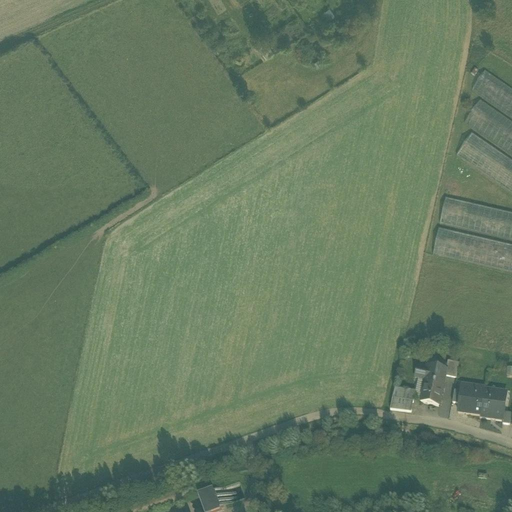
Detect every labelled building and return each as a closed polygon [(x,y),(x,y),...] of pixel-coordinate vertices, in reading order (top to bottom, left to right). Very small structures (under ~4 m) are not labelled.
[(472,92),(511,118),(511,90),(485,72),(472,92)] [(465,125),(511,157),(511,123),(480,102),(465,125)] [(456,157),(511,195),(511,162),(472,135),(456,157)] [(440,226),(511,242),(511,214),(446,199),(440,226)] [(433,257),(511,274),(511,246),(439,230),(433,257)] [(445,378),(457,380),(459,365),(448,363),(446,371),(447,371),(445,378)] [(429,367),(428,371),(426,382),(421,405),(438,408),(445,378),(447,371),(446,371),(429,367)] [(415,379),(426,382),(428,371),(418,369),(415,379)] [(458,415),(481,418),(484,392),(485,392),(485,390),(469,388),(468,395),(461,394),(459,406),(458,415)] [(390,412),(411,414),(416,393),(395,390),(390,412)] [(485,392),(484,392),(481,418),(480,420),(503,423),(504,415),(506,402),(498,401),(500,394),(485,392)] [(452,405),(459,406),(461,394),(454,393),(452,405)] [(511,416),(504,415),(503,423),(502,426),(510,427),(511,416)] [(200,496),(205,511),(216,511),(219,511),(211,491),(200,496)] [(222,495),(224,504),(232,503),(231,494),(222,495)]
